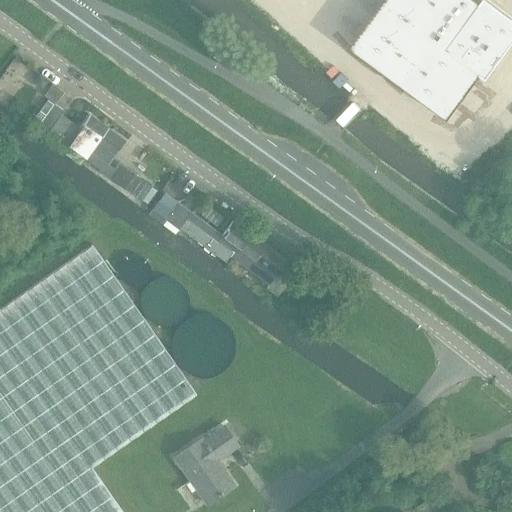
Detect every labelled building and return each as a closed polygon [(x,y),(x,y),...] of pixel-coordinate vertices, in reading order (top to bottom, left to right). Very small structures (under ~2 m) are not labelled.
[(429,0),(384,0),(384,1),(433,37),(449,15),(429,0)] [(416,60),(399,82),(448,120),(511,32),(511,25),(477,0),(460,0),(449,15),(433,37),(416,60)] [(429,0),(449,15),(460,0),(429,0)] [(384,1),(367,24),(416,60),(433,37),(384,1)] [(367,24),(350,47),(399,82),(416,60),(367,24)] [(10,77),(3,72),(0,76),(0,79),(5,83),(10,77)] [(41,90),(48,80),(39,73),(31,83),(41,90)] [(47,99),(35,117),(40,120),(38,123),(63,142),(86,158),(107,128),(89,116),(80,128),(63,117),(60,114),(62,110),(52,103),(47,99)] [(107,128),(86,158),(100,169),(99,171),(129,193),(146,205),(157,190),(140,178),(119,163),(115,169),(108,164),(114,155),(125,141),(107,128)] [(164,192),(152,209),(165,218),(179,228),(184,221),(191,211),(177,201),(165,192),(164,192)] [(195,204),(196,201),(195,198),(194,197),(193,196),(191,195),(189,195),(187,196),(185,198),(184,199),(184,201),(184,203),(185,204),(187,206),(189,207),(191,207),(193,206),(194,205),(195,204)] [(179,228),(178,229),(224,262),(229,256),(233,258),(249,236),(232,224),(217,245),(184,221),(179,228)] [(249,236),(233,258),(241,264),(249,271),(261,279),(269,284),(277,273),(285,262),(266,248),(249,236)] [(91,244),(0,307),(0,511),(121,511),(90,467),(179,404),(195,393),(91,244)] [(126,286),(132,289),(139,288),(145,285),(150,279),(151,272),(149,265),(144,260),(137,257),(130,258),(124,261),(120,267),(119,274),(121,281),(126,286)] [(190,308),(191,303),(190,298),(189,294),(187,289),(184,286),(180,282),(176,280),(171,278),(166,278),(162,278),(157,279),(152,281),(149,284),(145,287),(143,291),(141,296),(140,301),(140,305),(141,310),(142,315),(145,319),(148,322),(152,325),(157,327),(161,328),(166,328),(171,328),(176,326),(180,324),(184,321),(187,317),(189,313),(190,308)] [(235,352),(235,346),(235,340),(233,335),(230,330),(227,325),(223,322),(218,319),(212,317),(206,316),(201,316),(195,318),(190,320),(185,323),(181,328),(178,332),(176,338),(175,343),(175,349),(176,355),(178,360),(181,365),(185,369),(190,372),(195,375),(201,376),(207,376),(212,376),(218,374),(223,371),(227,367),(231,363),(233,357),(235,352)] [(200,438),(173,457),(206,504),(232,485),(215,461),(237,446),(222,426),(202,440),(200,438)]
